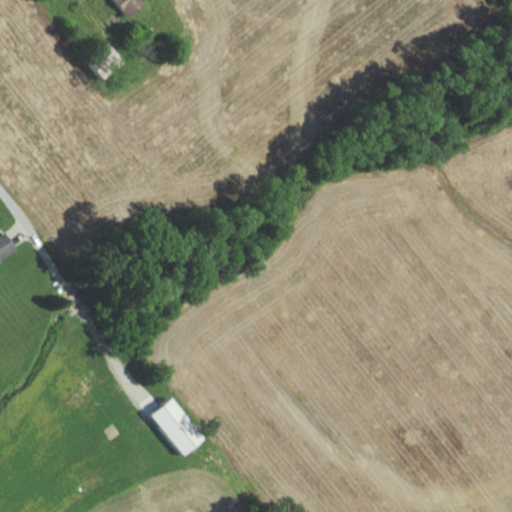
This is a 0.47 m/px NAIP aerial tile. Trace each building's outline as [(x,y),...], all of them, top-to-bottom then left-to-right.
[(102,0),(123,26),(143,10),(134,0),(102,0)] [(100,83),(112,60),(96,52),(84,75),(100,83)] [(0,266),(12,259),(0,239),(0,266)] [(30,420),(40,434),(76,411),(82,420),(116,398),(101,374),(30,420)] [(178,462),(199,445),(165,404),(144,420),(178,462)]
